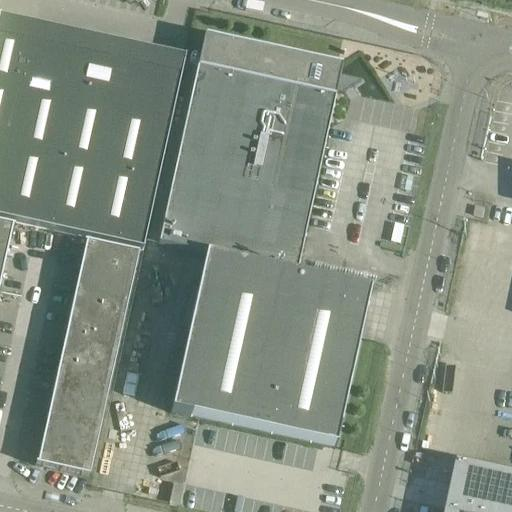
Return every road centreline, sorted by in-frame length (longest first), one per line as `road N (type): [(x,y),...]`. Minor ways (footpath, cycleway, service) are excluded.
road 1 (unclassified): [(373,511),(484,43)]
road 2 (unclassified): [(484,43),(299,0)]
